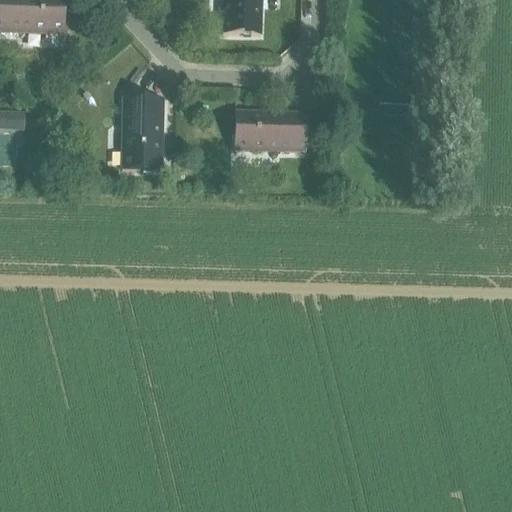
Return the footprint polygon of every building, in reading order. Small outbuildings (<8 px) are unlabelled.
[(0,0),(0,35),(64,37),(64,0),(29,0),(29,4),(23,4),(23,1),(21,0),(0,0)] [(222,0),(221,38),(242,39),(242,42),(251,42),(251,39),(262,39),(263,0),(222,0)] [(123,102),(122,174),(143,174),(143,177),(151,177),(151,174),(161,174),(162,102),(123,102)] [(236,114),(234,155),(309,157),(309,128),(307,128),(307,117),(236,114)] [(103,177),(88,177),(88,196),(101,197),(101,187),(103,187),(103,177)]
